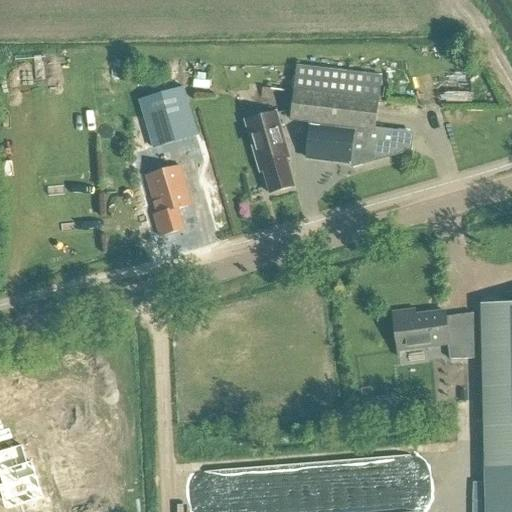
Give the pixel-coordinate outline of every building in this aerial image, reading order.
[(298,68),(294,94),(291,121),(306,123),(306,124),(310,125),(306,159),(352,164),(352,167),(353,167),(354,169),(411,153),(413,137),(376,134),(378,104),(362,102),(366,76),(298,68)] [(183,88),(138,102),(153,150),(171,145),(167,130),(193,121),(183,88)] [(271,196),(296,189),(288,161),(291,160),(279,116),(248,124),(260,169),(263,168),(271,196)] [(160,238),(184,231),(178,210),(191,206),(181,169),(147,179),(157,216),(154,217),(160,238)] [(483,360),(483,403),(484,511),(511,511),(511,308),(482,309),(483,360)] [(415,312),(392,315),(397,352),(440,346),(448,345),(449,351),(450,361),(451,361),(461,360),(475,360),(474,348),(473,315),(446,319),(445,313),(415,317),(415,312)] [(364,418),(382,415),(380,399),(362,401),(364,418)] [(28,428),(0,436),(0,473),(7,495),(45,483),(28,428)]
